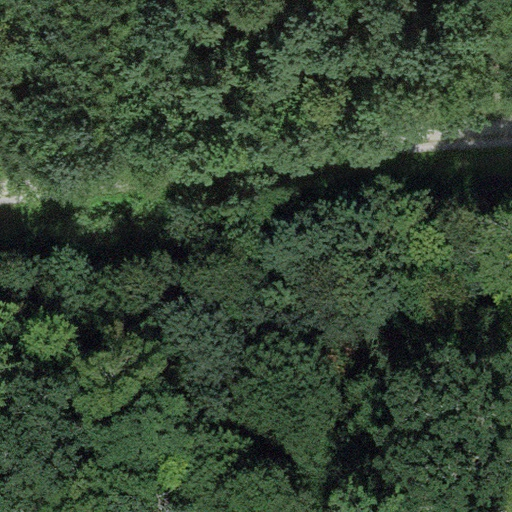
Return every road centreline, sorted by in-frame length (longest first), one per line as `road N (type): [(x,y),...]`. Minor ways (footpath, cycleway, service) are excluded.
road 1 (track): [(511,131),(0,203)]
road 2 (track): [(498,0),(503,131)]
